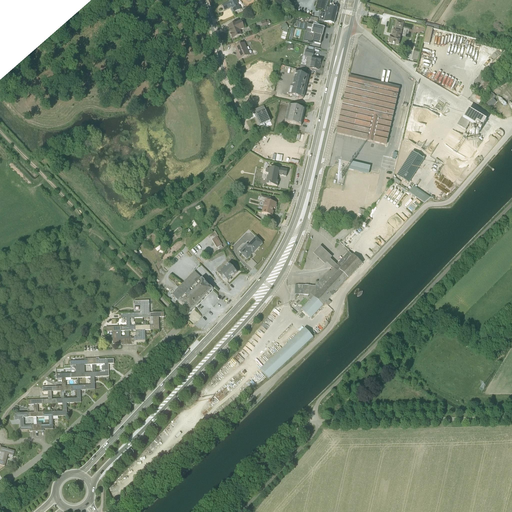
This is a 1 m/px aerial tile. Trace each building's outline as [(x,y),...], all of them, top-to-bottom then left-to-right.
[(235,0),(233,0),(221,6),(224,11),(230,9),(233,14),(241,10),(235,0)] [(334,24),(337,8),(330,7),(329,8),(327,7),(328,2),(325,1),(323,11),(326,12),(325,11),(324,13),(319,12),(318,17),(319,17),(319,20),(334,24)] [(260,22),(264,29),(268,27),(267,25),(268,25),(268,26),(270,25),(269,21),(266,22),(265,20),(260,22)] [(398,46),(404,22),(396,20),(394,29),(393,29),(391,36),(390,35),(388,44),(398,46)] [(230,34),(232,39),(241,35),(240,31),(244,29),(240,21),(227,26),(230,34)] [(310,34),(308,42),(320,45),(323,28),(309,24),(307,33),(310,34)] [(432,29),(426,27),(422,43),(429,45),(432,29)] [(244,44),(235,48),(237,52),(238,54),(237,54),(239,60),(250,55),(248,51),(244,44)] [(313,57),(314,52),(305,50),(304,56),(307,57),(305,67),(300,66),(299,70),(306,72),(307,68),(318,70),(319,66),(320,66),(321,59),(313,57)] [(420,52),(414,51),(411,60),(417,61),(420,52)] [(295,72),(291,86),(305,90),(308,76),(295,72)] [(471,81),(475,83),(473,86),(485,93),(491,82),(479,75),(476,81),(472,78),(471,81)] [(337,135),(388,145),(399,86),(348,76),(337,135)] [(290,86),(287,95),(292,97),(291,97),(298,99),(298,98),(303,99),(305,90),(290,86)] [(492,94),(482,105),(489,112),(492,110),(490,108),(496,103),(493,99),(495,97),(492,94)] [(301,126),(305,109),(288,105),(284,122),(301,126)] [(461,118),(457,126),(465,131),(469,124),(474,127),(477,123),(482,127),(485,121),(468,110),(462,119),(461,118)] [(412,152),(396,176),(408,184),(424,160),(412,152)] [(482,160),(482,157),(481,156),(478,158),(476,158),(474,160),(475,162),(474,164),(474,165),(477,166),(482,160)] [(349,170),(369,174),(370,166),(351,162),(349,170)] [(286,177),(287,170),(280,169),(280,170),(269,168),(269,169),(266,169),(265,169),(265,172),(265,173),(268,174),(267,181),(266,181),(266,183),(266,184),(266,185),(277,187),(278,182),(277,181),(278,175),(279,175),(279,176),(286,177)] [(413,187),(409,192),(425,203),(429,198),(413,187)] [(332,193),(329,211),(338,213),(341,194),(332,193)] [(271,198),(260,195),(259,201),(264,202),(261,213),(269,215),(272,216),(273,212),(272,212),(273,209),(275,209),(276,204),(270,202),(271,198)] [(214,232),(208,235),(218,250),(223,247),(214,232)] [(247,260),(262,244),(256,237),(248,246),(246,244),(238,252),(240,253),(240,254),(247,260)] [(326,252),(320,247),(313,254),(320,260),(324,265),(326,263),(333,269),(336,265),(330,259),(331,257),(326,252)] [(322,278),(327,282),(353,255),(349,252),(336,265),(333,269),(332,269),(330,272),(329,271),(322,278)] [(328,300),(362,264),(353,255),(313,297),(323,306),(325,304),(328,306),(331,303),(328,300)] [(237,273),(227,263),(217,274),(221,278),(220,278),(223,281),(225,279),(228,282),(231,280),(229,278),(233,275),(234,276),(237,273)] [(194,272),(182,284),(200,302),(214,288),(203,277),(201,279),(194,272)] [(327,282),(322,278),(315,285),(315,286),(295,285),(294,285),(294,294),(294,295),(309,296),(309,300),(310,301),(301,310),(310,319),(323,306),(313,297),(327,282)] [(200,302),(182,284),(171,294),(189,313),(200,302)] [(149,313),(149,301),(134,301),(134,306),(140,306),(140,313),(120,314),(120,319),(126,319),(126,326),(106,327),(106,332),(112,332),(112,344),(121,344),(121,346),(136,345),(136,343),(145,343),(145,330),(159,330),(159,317),(164,317),(164,312),(149,313)] [(260,370),(268,379),(312,338),(304,329),(260,370)] [(99,358),(96,359),(93,359),(90,359),(87,359),(84,359),(84,365),(87,365),(90,364),(92,364),(92,369),(93,369),(95,368),(95,364),(96,364),(99,364),(99,358)] [(105,372),(98,372),(98,377),(109,376),(108,364),(113,364),(113,359),(99,360),(99,364),(104,364),(104,366),(101,366),(102,371),(105,371),(105,372)] [(76,373),(72,373),(72,378),(85,378),(84,373),(84,361),(69,361),(70,366),(75,365),(76,373)] [(90,385),(86,385),(86,390),(94,389),(94,377),(98,377),(98,372),(84,373),(85,378),(85,379),(90,379),(90,385)] [(62,386),(55,387),(56,391),(70,391),(70,386),(65,386),(65,378),(72,378),(72,373),(56,374),(56,379),(61,379),(62,386)] [(72,398),(72,403),(81,403),(80,390),(86,390),(86,385),(70,386),(70,391),(76,390),(76,398),(72,398)] [(43,404),(56,404),(56,399),(51,399),(51,391),(56,391),(55,387),(42,387),(42,392),(47,392),(48,399),(43,400),(43,404)] [(63,411),(58,411),(58,416),(67,416),(66,403),(72,403),(72,398),(66,398),(56,399),(56,404),(62,403),(63,411)] [(36,417),(44,417),(44,412),(38,412),(37,404),(43,404),(43,400),(28,400),(28,405),(33,405),(34,412),(28,413),(29,417),(33,417),(36,417)] [(49,424),(40,425),(41,431),(53,430),(52,416),(58,416),(58,411),(44,412),(44,417),(48,416),(49,424)] [(23,417),(29,417),(28,413),(14,413),(14,418),(19,418),(20,430),(29,430),(29,431),(32,431),(32,425),(24,425),(23,417)] [(0,464),(4,466),(8,454),(13,455),(14,451),(0,447),(0,448),(0,454),(1,454),(1,455),(0,457),(0,464)]
